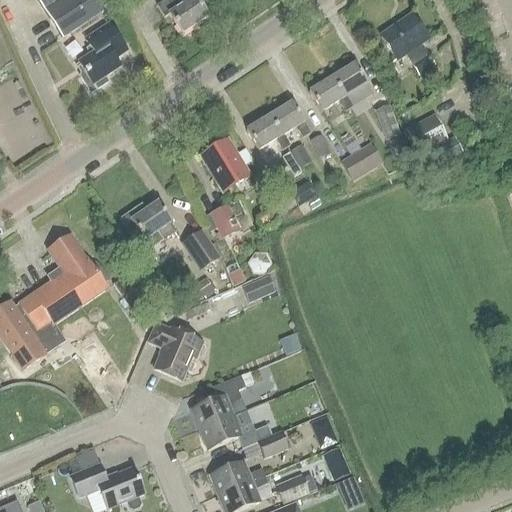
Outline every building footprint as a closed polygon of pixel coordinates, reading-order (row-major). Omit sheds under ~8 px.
[(94,0),(35,0),(62,40),(103,13),(94,0)] [(180,35),(207,17),(194,0),(189,0),(183,4),(180,0),(165,0),(155,7),(162,18),(166,15),(180,35)] [(418,76),(433,66),(419,46),(427,40),(411,17),(379,38),(395,62),(404,56),(418,76)] [(77,66),(84,76),(79,79),(90,96),(107,84),(104,79),(119,69),(113,61),(125,52),(107,26),(83,42),(88,49),(85,51),(90,57),(77,66)] [(332,78),(345,98),(357,90),(363,101),(371,96),(365,86),(353,65),(332,78)] [(345,98),(332,78),(307,94),(319,114),(337,102),(343,113),(350,109),(345,98)] [(269,117),(282,137),(294,129),(300,140),(309,134),(290,104),(269,117)] [(388,107),(374,112),(384,140),(399,135),(388,107)] [(282,137),(269,117),(244,132),(256,153),(274,141),(280,151),(288,147),(282,137)] [(434,117),(405,132),(418,156),(446,141),(434,117)] [(310,143),(319,160),(330,154),(321,137),(310,143)] [(453,138),(429,151),(439,168),(463,156),(453,138)] [(222,193),(246,178),(225,144),(201,159),(222,193)] [(369,145),(339,164),(352,185),(382,166),(369,145)] [(301,146),(289,154),(299,171),(311,163),(301,146)] [(244,167),(251,163),(244,151),(236,156),(244,167)] [(130,235),(136,232),(149,251),(174,234),(169,225),(170,224),(157,204),(145,212),(140,206),(120,220),(130,235)] [(209,215),(220,240),(239,232),(227,206),(209,215)] [(279,207),(269,213),(274,221),(284,216),(279,207)] [(180,246),(199,273),(220,259),(201,231),(180,246)] [(60,338),(58,335),(53,327),(106,291),(85,260),(84,261),(69,238),(46,253),(58,271),(47,279),(50,284),(18,306),(18,307),(14,310),(10,304),(0,310),(0,340),(22,373),(45,357),(45,356),(59,346),(60,338)] [(257,255),(256,270),(272,272),(274,256),(257,255)] [(135,275),(122,282),(140,314),(153,307),(135,275)] [(268,277),(242,287),(248,303),(274,293),(268,277)] [(196,286),(205,299),(213,294),(204,281),(196,286)] [(155,326),(147,344),(160,349),(160,354),(153,371),(181,383),(191,358),(195,360),(202,344),(170,331),(170,332),(155,326)] [(199,431),(245,412),(237,392),(244,389),(239,377),(212,389),(216,400),(190,411),(199,431)] [(251,424),(245,412),(199,431),(207,452),(237,440),(241,450),(271,438),(266,427),(254,432),(251,424)] [(281,434),(271,438),(241,450),(241,451),(257,445),(263,460),(287,451),(281,434)] [(332,487),(349,480),(338,454),(321,461),(332,487)] [(242,463),(209,477),(217,497),(264,478),(261,470),(247,476),(242,463)] [(139,505),(137,498),(143,495),(132,470),(105,481),(99,466),(69,478),(78,499),(98,491),(106,511),(126,503),(128,509),(132,511),(138,509),(139,505)] [(301,477),(275,487),(282,506),(308,496),(301,477)] [(345,482),(352,508),(371,503),(363,477),(345,482)] [(267,485),(264,478),(217,497),(223,511),(238,511),(259,504),(254,491),(267,485)] [(0,511),(19,511),(16,503),(0,509),(0,511)]
